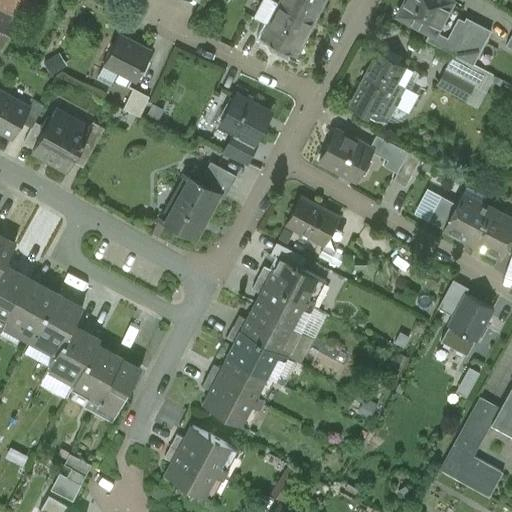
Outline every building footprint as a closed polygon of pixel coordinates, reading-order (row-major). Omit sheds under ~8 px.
[(0,0),(0,52),(26,0),(0,0)] [(262,0),(254,17),(266,23),(277,2),(272,0),(262,0)] [(325,0),(278,0),(277,2),(314,22),(325,0)] [(453,1),(451,0),(404,0),(396,16),(429,33),(435,36),(437,32),(453,1)] [(314,22),(277,2),(266,23),(259,36),(296,56),(314,22)] [(435,36),(429,33),(425,40),(452,54),(473,65),(491,31),(466,17),(464,21),(458,18),(447,38),(437,32),(435,36)] [(152,51),(118,34),(103,63),(137,80),(152,51)] [(43,62),(51,75),(67,65),(59,52),(43,62)] [(405,66),(377,52),(348,106),(367,116),(371,109),(388,118),(405,88),(396,83),(405,66)] [(495,76),(473,65),(452,54),(443,72),(473,88),(466,101),(478,107),(495,76)] [(473,88),(443,72),(436,85),(466,101),(473,88)] [(132,88),(122,109),(140,117),(149,96),(132,88)] [(29,107),(0,90),(0,132),(12,139),(29,107)] [(273,113),(234,93),(217,125),(232,133),(256,145),(273,113)] [(159,104),(149,107),(151,115),(161,112),(159,104)] [(90,128),(55,110),(32,153),(67,172),(90,128)] [(369,147),(335,129),(318,161),(356,181),(372,151),(373,149),(369,147)] [(232,133),(228,141),(251,153),(256,145),(232,133)] [(396,173),(408,152),(375,135),(369,147),(373,149),(372,151),(387,160),(383,166),(396,173)] [(251,153),(228,141),(221,153),(247,166),(253,154),(251,153)] [(396,173),(392,180),(405,187),(420,158),(408,152),(396,173)] [(434,165),(425,160),(421,169),(429,174),(434,165)] [(199,181),(222,195),(225,196),(236,176),(210,161),(199,181)] [(199,181),(184,173),(160,216),(158,215),(156,218),(196,241),(222,195),(199,181)] [(472,246),(492,208),(463,193),(457,204),(443,229),(443,230),(472,246)] [(339,216),(300,195),(284,225),(323,246),(339,216)] [(457,204),(441,196),(428,220),(443,229),(457,204)] [(499,260),(511,236),(511,218),(492,208),(472,246),(499,260)] [(14,244),(0,236),(0,269),(2,266),(14,244)] [(293,262),(297,253),(273,243),(269,252),(293,262)] [(345,257),(323,246),(318,257),(339,268),(345,257)] [(354,258),(354,270),(366,270),(365,257),(354,258)] [(323,281),(279,258),(266,282),(311,305),(323,281)] [(0,320),(5,323),(28,280),(2,266),(0,269),(0,320)] [(452,315),(464,293),(467,287),(452,279),(437,308),(452,315)] [(33,334),(55,295),(28,280),(5,323),(22,332),(23,329),(33,334)] [(311,305),(266,282),(254,307),(295,329),(300,321),(302,322),(311,305)] [(449,326),(475,339),(476,340),(493,308),(464,293),(452,315),(447,325),(449,326)] [(71,326),(81,309),(55,295),(33,334),(42,340),(41,343),(58,352),(71,326)] [(295,329),(254,307),(241,331),(286,355),(294,338),(291,336),(295,329)] [(98,341),(71,326),(58,352),(48,369),(65,378),(66,376),(76,381),(95,345),(98,341)] [(475,339),(449,326),(441,341),(467,355),(475,339)] [(286,355),(241,331),(228,356),(270,378),(274,370),(277,371),(286,355)] [(400,332),(394,343),(403,348),(409,337),(400,332)] [(122,359),(95,345),(76,381),(71,389),(89,398),(91,396),(99,400),(122,359)] [(270,378),(228,356),(216,380),(260,404),(269,386),(267,385),(270,378)] [(139,369),(122,359),(99,400),(95,408),(112,418),(139,369)] [(479,372),(468,367),(455,392),(466,397),(479,372)] [(260,404),(216,380),(203,404),(246,426),(250,418),(252,420),(260,404)] [(511,387),(491,424),(511,435),(511,387)] [(490,402),(480,396),(440,468),(490,496),(503,472),(463,450),(490,402)] [(179,451),(221,474),(235,449),(192,426),(179,451)] [(221,474),(179,451),(166,475),(208,498),(221,474)] [(64,465),(71,468),(85,475),(91,464),(69,454),(64,465)] [(71,468),(66,477),(81,484),(85,475),(71,468)] [(59,473),(50,490),(73,501),(81,484),(66,477),(59,473)] [(48,494),(39,511),(40,511),(65,511),(66,510),(70,511),(77,511),(78,511),(48,494)]
